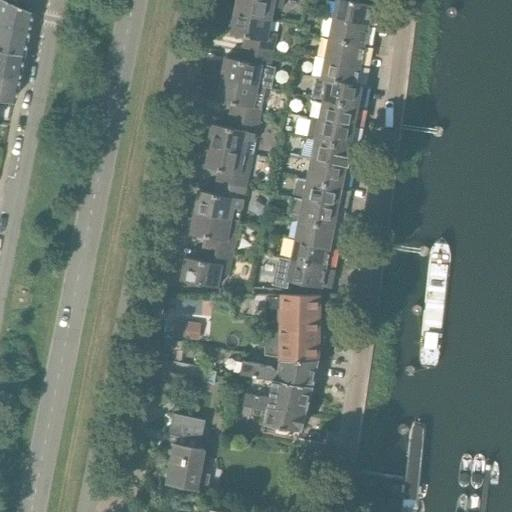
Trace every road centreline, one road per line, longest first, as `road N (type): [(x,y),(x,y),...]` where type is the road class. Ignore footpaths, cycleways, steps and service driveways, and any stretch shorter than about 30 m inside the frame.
road 1 (residential): [(84,511),(187,0)]
road 2 (tertiary): [(33,511),(135,0)]
road 3 (residential): [(330,511),(406,0)]
road 4 (residential): [(55,0),(0,284)]
